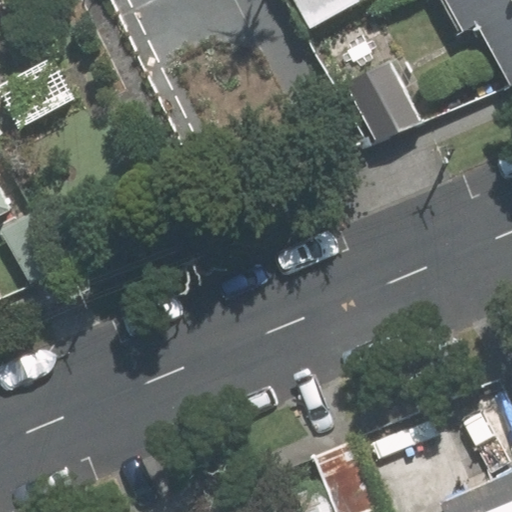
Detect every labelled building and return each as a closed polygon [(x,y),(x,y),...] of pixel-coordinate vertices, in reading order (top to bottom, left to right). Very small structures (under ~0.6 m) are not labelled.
[(283,0),(308,40),(374,0),(283,0)] [(511,0),(447,0),(467,36),(485,26),(511,79),(511,0)] [(395,65),(340,91),(368,153),(424,127),(395,65)] [(0,218),(19,208),(0,173),(0,218)] [(511,511),(511,503),(490,511),(511,511)]
